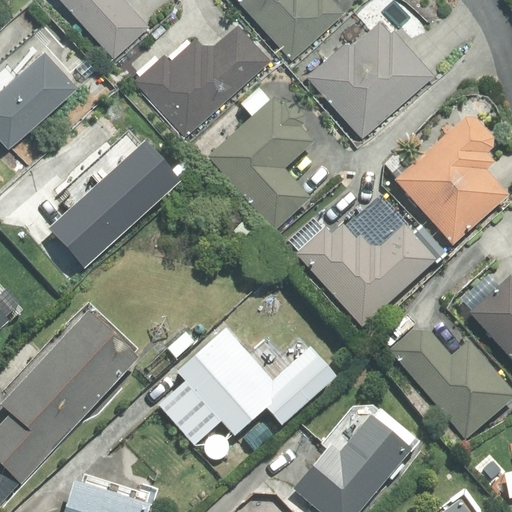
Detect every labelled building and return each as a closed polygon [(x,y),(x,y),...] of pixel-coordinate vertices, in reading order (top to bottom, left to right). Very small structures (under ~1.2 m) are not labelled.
[(63,0),(77,15),(66,24),(86,47),(96,37),(113,56),(148,24),(126,0),(63,0)] [(238,0),(290,59),(344,12),(333,0),(238,0)] [(344,37),(303,74),(361,137),(432,71),(391,26),(388,30),(376,18),(350,43),(344,37)] [(162,51),(132,79),(185,135),(268,57),(234,21),(212,42),(200,42),(192,34),(168,57),(162,51)] [(40,41),(0,79),(0,134),(7,142),(74,77),(40,41)] [(257,88),(239,103),(250,116),(242,124),(238,119),(221,134),(225,139),(206,156),(272,231),(309,197),(283,167),(312,140),(299,125),(302,122),(301,114),(291,102),(283,100),(279,103),(271,95),(267,100),(257,88)] [(492,148),(492,137),(475,118),(465,118),(394,181),(451,246),(507,196),(483,168),(492,160),(486,152),(492,148)] [(121,172),(43,243),(73,276),(151,205),(121,172)] [(323,229),(295,253),(361,328),(436,260),(404,225),(379,247),(369,246),(358,234),(353,237),(341,223),(328,235),(323,229)] [(468,313),(511,361),(511,279),(509,276),(468,313)] [(85,310),(0,404),(9,412),(0,422),(0,464),(22,484),(136,358),(123,347),(124,346),(85,310)] [(190,325),(200,334),(209,326),(199,316),(190,325)] [(158,405),(192,444),(220,420),(232,434),(264,407),(279,424),(333,377),(308,347),(269,381),(224,329),(175,371),(184,382),(158,405)] [(388,351),(464,439),(511,398),(511,395),(465,341),(450,354),(430,332),(411,330),(388,351)] [(328,445),(282,500),(294,511),(358,511),(418,440),(380,407),(372,417),(369,414),(338,452),(328,445)] [(71,480),(61,511),(144,511),(146,504),(71,480)] [(465,511),(456,500),(440,511),(465,511)]
